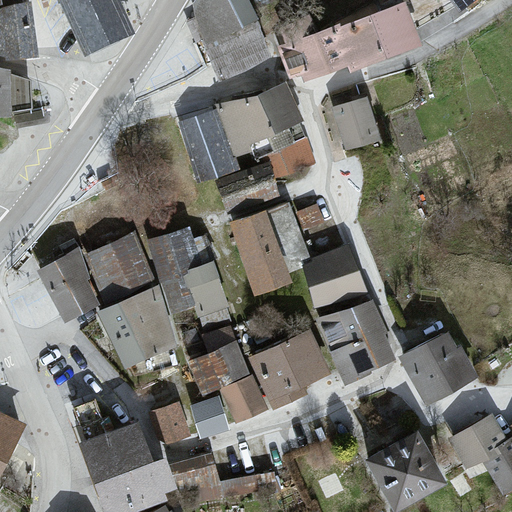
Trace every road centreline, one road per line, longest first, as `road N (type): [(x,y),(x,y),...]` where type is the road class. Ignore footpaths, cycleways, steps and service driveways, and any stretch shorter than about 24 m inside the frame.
road 1 (residential): [(25,371),(70,365),(142,424),(155,449),(220,445),(384,380),(422,409),(511,403)]
road 2 (secondary): [(13,233),(107,101)]
road 3 (residential): [(56,511),(64,490),(44,407),(25,371)]
road 4 (track): [(404,68),(505,0)]
